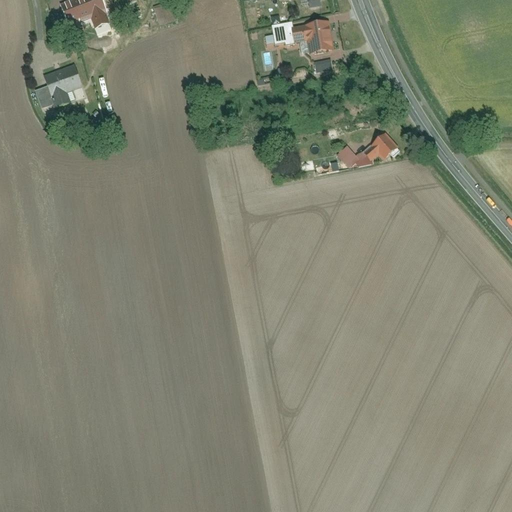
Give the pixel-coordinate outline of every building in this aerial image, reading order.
[(91,20),(98,41),(116,35),(109,14),(107,10),(103,0),(79,0),(67,4),(74,26),(91,20)] [(154,7),(160,26),(182,19),(176,0),(154,7)] [(298,27),(299,30),(293,31),(292,26),(270,29),(270,28),(256,30),(257,37),(249,38),(252,53),(265,51),(263,42),(272,40),(273,50),(289,48),(300,46),(301,48),(306,47),(308,60),(322,58),(320,46),(327,45),(323,23),(298,27)] [(360,61),(361,72),(369,72),(368,61),(360,61)] [(313,65),(315,77),(332,74),(330,62),(313,65)] [(58,98),(62,112),(78,107),(73,93),(87,89),(79,65),(46,76),(50,88),(36,92),(42,111),(58,106),(56,99),(58,98)] [(368,148),(369,149),(361,156),(366,163),(375,155),(382,163),(393,154),(379,138),(368,148)] [(339,160),(345,170),(357,163),(350,153),(339,160)]
